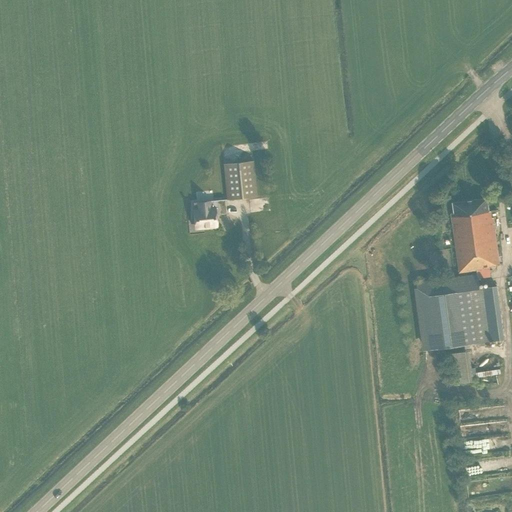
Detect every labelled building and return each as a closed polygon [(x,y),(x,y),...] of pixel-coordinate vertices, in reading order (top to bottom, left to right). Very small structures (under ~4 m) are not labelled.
[(227,200),(257,197),(253,161),(223,164),(227,200)] [(453,203),(454,213),(451,213),(459,273),(480,270),(481,278),(491,277),(489,269),(490,269),(490,266),(500,265),(493,218),(492,218),(491,211),(489,211),(487,198),(478,200),(462,202),(453,203)] [(210,209),(193,210),(195,226),(204,225),(204,228),(217,226),(216,215),(226,214),(225,200),(209,201),(210,209)] [(504,340),(496,286),(479,289),(477,274),(417,282),(418,288),(415,288),(423,350),(501,340),(504,340)] [(471,367),(469,351),(448,354),(452,384),(473,381),(477,380),(475,367),(471,367)] [(511,469),(511,458),(497,458),(497,470),(511,469)] [(463,511),(507,511),(507,502),(463,507),(463,511)]
